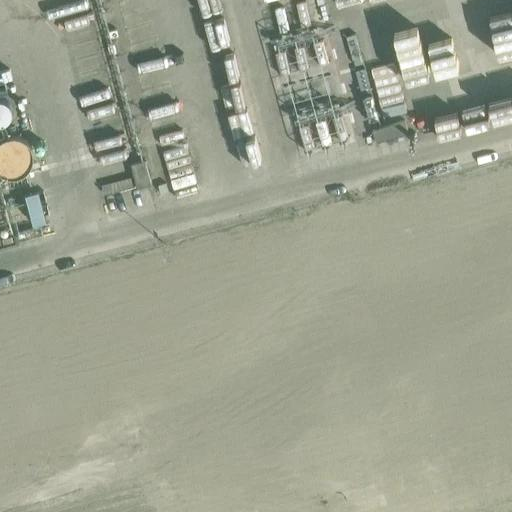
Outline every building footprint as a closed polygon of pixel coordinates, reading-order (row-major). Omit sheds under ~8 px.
[(14,107),(14,106),(13,101),(10,97),(6,94),(2,92),(0,92),(0,119),(5,118),(9,116),(12,112),(14,107)] [(37,160),(35,152),(32,147),(29,144),(25,143),(19,142),(13,143),(9,144),(6,147),(2,153),(1,159),(2,167),(6,172),(12,176),(18,177),(23,177),(30,174),(32,172),(35,168),(37,160)] [(150,185),(144,161),(130,164),(136,189),(150,185)] [(132,178),(101,186),(103,196),(135,188),(132,178)] [(163,309),(163,308),(103,321),(117,388),(206,369),(192,303),(163,309)] [(206,357),(230,356),(227,305),(204,306),(206,357)] [(26,397),(77,388),(68,337),(0,349),(0,394),(24,390),(26,397)]
